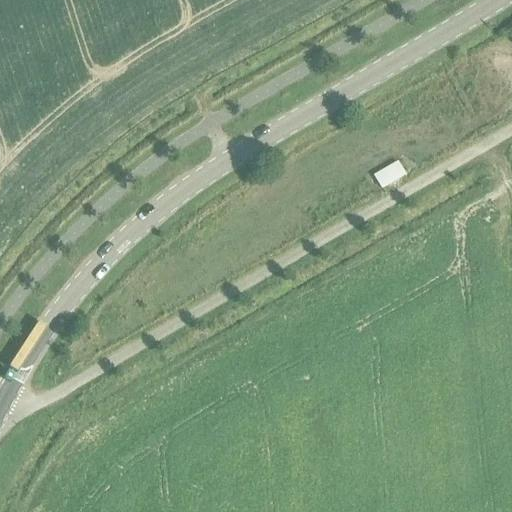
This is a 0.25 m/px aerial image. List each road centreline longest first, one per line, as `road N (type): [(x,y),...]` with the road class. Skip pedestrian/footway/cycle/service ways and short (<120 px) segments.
road 1 (tertiary): [(0,403),(27,350),(122,240),(167,201),(494,0)]
road 2 (unclassified): [(0,417),(41,404),(511,130)]
